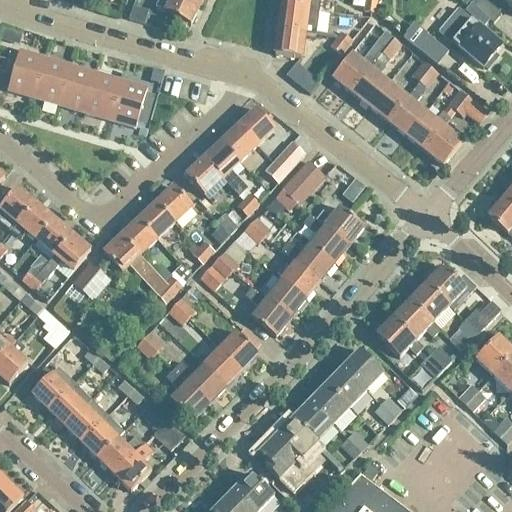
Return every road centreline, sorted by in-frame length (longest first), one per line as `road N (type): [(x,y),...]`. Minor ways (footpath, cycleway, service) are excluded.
road 1 (residential): [(146,511),(426,218)]
road 2 (residential): [(0,139),(85,211),(104,213),(241,77)]
road 3 (residential): [(241,77),(0,6)]
road 4 (residential): [(426,218),(241,77)]
road 5 (residential): [(426,218),(511,124)]
